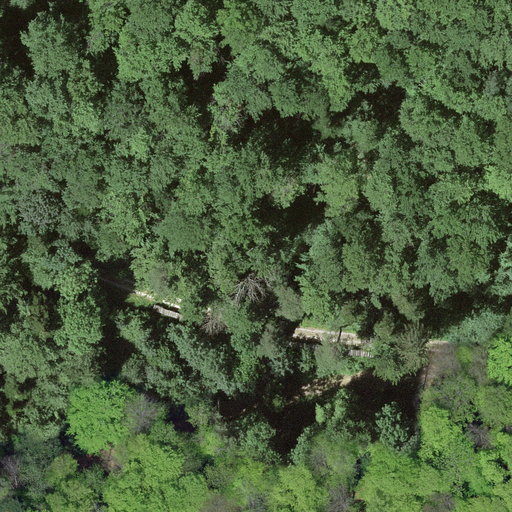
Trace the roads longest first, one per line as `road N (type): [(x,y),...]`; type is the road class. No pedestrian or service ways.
road 1 (track): [(511,348),(260,332),(134,291),(0,233)]
road 2 (track): [(484,347),(282,389),(0,488)]
